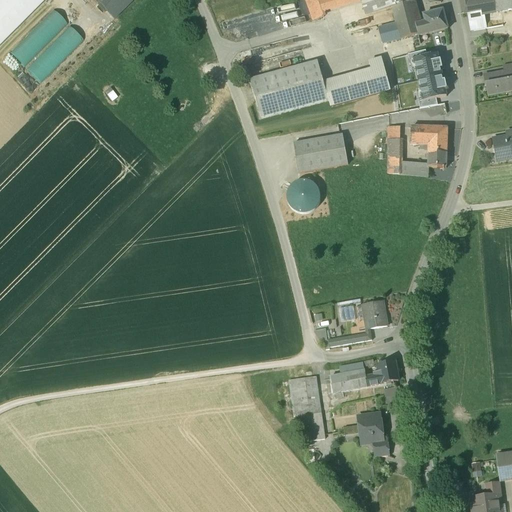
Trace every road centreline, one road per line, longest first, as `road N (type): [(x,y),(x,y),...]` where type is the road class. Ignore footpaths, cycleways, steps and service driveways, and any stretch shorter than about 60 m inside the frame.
road 1 (tertiary): [(449,0),(465,145),(402,345),(435,511)]
road 2 (track): [(196,0),(250,139),(311,358)]
road 3 (track): [(311,358),(0,407)]
